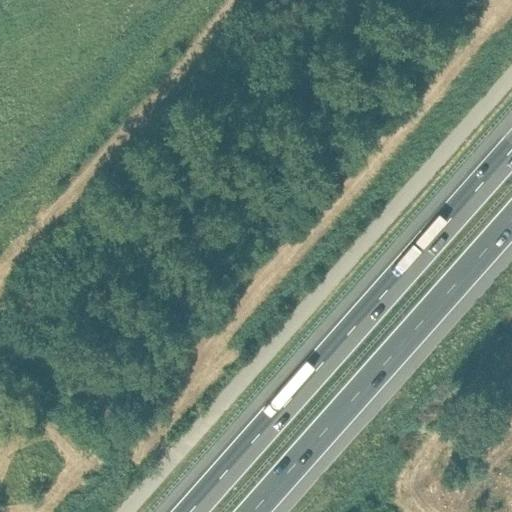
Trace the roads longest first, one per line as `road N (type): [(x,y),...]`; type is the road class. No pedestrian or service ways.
road 1 (unclassified): [(511,78),(125,511)]
road 2 (motorway): [(511,150),(191,511)]
road 3 (motorway): [(252,511),(511,219)]
